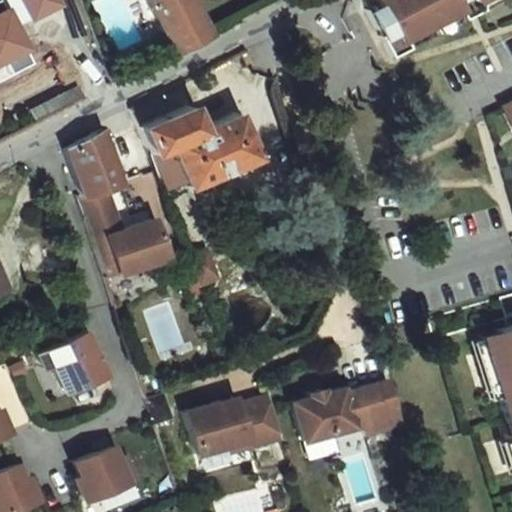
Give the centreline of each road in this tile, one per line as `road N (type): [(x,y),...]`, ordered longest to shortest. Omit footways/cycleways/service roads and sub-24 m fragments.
road 1 (tertiary): [(0,158),(323,0)]
road 2 (unknown): [(342,58),(362,89),(417,102),(469,101),(511,82)]
